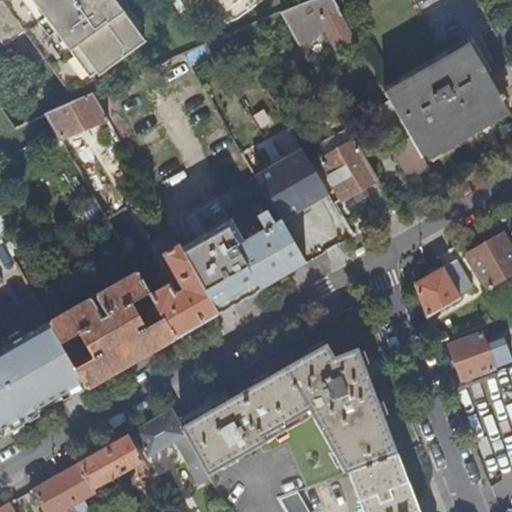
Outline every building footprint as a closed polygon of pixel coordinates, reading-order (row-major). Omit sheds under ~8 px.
[(0,0),(0,40),(5,47),(31,51),(38,47),(2,0),(0,0)] [(83,0),(2,0),(38,47),(67,87),(93,77),(125,54),(121,47),(115,41),(109,35),(83,0)] [(115,41),(121,47),(125,54),(145,39),(138,29),(146,23),(131,3),(128,0),(83,0),(109,35),(115,41)] [(174,0),(173,2),(180,12),(197,0),(210,0),(227,23),(240,17),(252,8),(263,0),(174,0)] [(309,0),(282,12),(300,43),(325,29),(337,51),(355,40),(332,0),(309,0)] [(495,33),(506,59),(511,56),(511,44),(505,29),(495,33)] [(385,91),(411,137),(422,155),(506,108),(502,101),(505,99),(502,94),(499,95),(469,43),(385,91)] [(61,139),(107,119),(92,92),(76,99),(46,112),(53,125),(56,129),(61,139)] [(423,175),(430,170),(422,155),(411,137),(392,148),(406,172),(423,175)] [(341,198),(377,178),(355,139),(320,160),(341,198)] [(248,164),(260,158),(253,145),(241,152),(248,164)] [(290,193),(318,176),(305,153),(276,169),(275,169),(270,172),(262,157),(260,158),(248,164),(280,219),(295,244),(314,233),(304,216),(296,204),(290,193)] [(286,275),(306,263),(280,219),(274,222),(267,209),(256,214),(264,228),(241,240),(217,197),(185,215),(197,236),(188,241),(179,246),(217,313),(226,308),(242,299),(286,275)] [(301,201),(296,204),(304,216),(308,214),(301,201)] [(511,252),(502,234),(468,254),(487,290),(511,274),(511,252)] [(198,324),(217,313),(179,246),(173,235),(158,243),(182,288),(174,293),(169,283),(149,294),(154,303),(173,338),(198,324)] [(455,261),(413,285),(425,319),(460,299),(458,296),(472,288),(455,261)] [(133,361),(173,338),(154,303),(143,310),(151,323),(145,326),(131,301),(148,292),(136,271),(49,321),(61,341),(78,332),(92,357),(75,367),(83,380),(87,387),(133,361)] [(0,427),(22,415),(64,391),(83,380),(75,367),(61,341),(49,321),(0,348),(0,427)] [(483,346),(479,335),(447,347),(460,381),(510,362),(502,339),(483,346)] [(214,411),(181,430),(185,436),(195,455),(208,476),(320,414),(345,473),(346,473),(396,454),(356,352),(335,361),(325,345),(214,411)] [(181,430),(170,411),(157,418),(133,432),(147,457),(177,440),(185,436),(181,430)] [(142,462),(127,435),(112,444),(77,464),(92,490),(142,462)] [(185,436),(177,440),(188,460),(195,455),(185,436)] [(417,511),(417,509),(396,454),(346,473),(361,511),(417,511)] [(195,455),(188,460),(185,462),(198,484),(209,478),(208,476),(195,455)] [(104,511),(92,490),(77,464),(60,473),(31,490),(43,511),(87,511),(89,511),(104,511)] [(281,497),(289,511),(311,511),(298,490),(281,497)]
